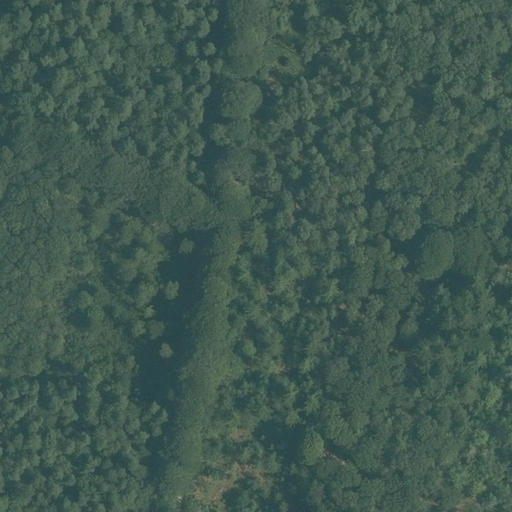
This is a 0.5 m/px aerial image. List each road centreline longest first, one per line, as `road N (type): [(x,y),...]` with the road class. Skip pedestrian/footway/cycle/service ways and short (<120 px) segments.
road 1 (track): [(0,119),(246,227),(375,261),(511,269)]
road 2 (track): [(248,0),(233,232),(173,511)]
